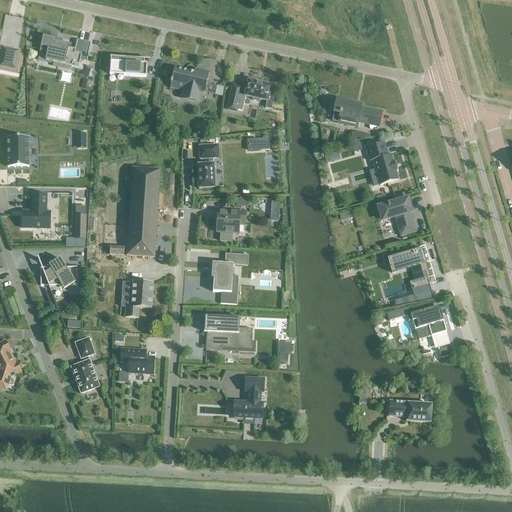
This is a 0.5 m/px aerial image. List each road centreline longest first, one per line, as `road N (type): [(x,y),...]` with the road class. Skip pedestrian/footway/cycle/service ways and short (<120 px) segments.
road 1 (residential): [(407,76),(47,0)]
road 2 (residential): [(164,470),(182,212)]
road 3 (residential): [(81,465),(0,239)]
road 4 (tertiary): [(451,113),(511,317)]
road 5 (residential): [(511,459),(456,276)]
road 6 (tertiary): [(511,278),(461,110)]
road 7 (residential): [(337,482),(164,470)]
road 8 (residential): [(511,491),(375,485)]
road 9 (residential): [(435,203),(407,76)]
